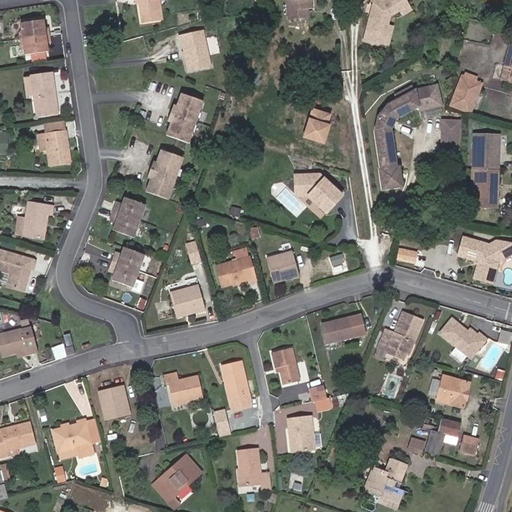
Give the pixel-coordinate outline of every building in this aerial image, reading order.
[(164,0),(145,0),(146,2),(145,2),(147,23),(168,20),(164,0)] [(286,0),(288,10),(312,7),(310,0),(286,0)] [(371,0),(373,3),(374,7),(373,12),(370,14),(363,42),(386,47),(388,37),(386,36),(388,26),(390,17),(399,11),(401,14),(411,7),(405,0),(371,0)] [(402,17),(412,11),(411,7),(401,14),(402,17)] [(308,20),(307,8),(288,10),(288,14),(289,22),(308,20)] [(15,31),(16,39),(49,35),(47,25),(43,26),(41,17),(16,21),(17,30),(15,31)] [(388,26),(386,36),(388,37),(386,47),(389,48),(394,28),(388,26)] [(209,34),(187,39),(195,76),(216,71),(209,34)] [(49,35),(16,39),(17,48),(21,49),(22,54),(29,53),(44,51),(47,50),(46,43),(50,43),(49,35)] [(511,41),(510,41),(500,79),(511,82),(511,41)] [(44,51),(29,53),(30,62),(46,59),(44,51)] [(51,71),(29,73),(32,95),(34,117),(57,114),(51,71)] [(461,75),(459,74),(448,106),(468,113),(479,80),(477,79),(478,76),(462,71),(461,75)] [(27,76),(21,76),(24,96),(32,95),(29,73),(27,74),(27,76)] [(381,173),(384,192),(402,190),(400,170),(397,171),(391,133),(395,120),(418,109),(418,113),(441,109),(438,90),(415,94),(413,89),(399,95),(402,100),(391,104),(379,111),(375,125),(382,173),(381,173)] [(208,105),(186,97),(181,110),(177,108),(171,124),(174,126),(170,137),(192,146),(208,105)] [(326,134),(328,126),(331,117),(314,112),(305,139),(325,145),(328,135),(326,134)] [(462,118),(442,118),(441,157),(461,159),(462,118)] [(72,131),(52,133),(55,166),(75,164),(72,131)] [(495,136),(473,136),(472,161),(478,162),(477,175),(471,174),(470,196),(492,197),(495,136)] [(148,193),(170,201),(186,160),(164,152),(159,165),(155,163),(149,179),(153,181),(148,193)] [(296,177),(296,197),(309,196),(328,213),(343,196),(322,176),(296,177)] [(118,204),(116,212),(141,221),(148,202),(127,196),(125,202),(124,206),(118,204)] [(57,207),(32,202),(26,237),(47,241),(52,216),(55,216),(57,207)] [(141,221),(116,212),(113,219),(118,221),(117,225),(114,231),(135,239),(141,221)] [(259,238),(256,228),(250,229),(253,240),(259,238)] [(468,259),(473,241),(465,239),(459,257),(468,259)] [(473,241),(468,259),(478,262),(481,260),(483,263),(480,265),(475,279),(492,284),(498,264),(498,263),(511,254),(511,245),(498,241),(493,244),(495,248),(492,250),(489,246),(473,241)] [(202,262),(196,242),(186,245),(192,265),(202,262)] [(397,247),(396,260),(416,262),(417,249),(397,247)] [(121,265),(140,272),(146,255),(125,248),(123,253),(122,257),(117,256),(114,263),(121,265)] [(275,283),(300,276),(293,251),(268,258),(275,283)] [(39,262),(3,252),(0,262),(0,270),(13,275),(9,288),(27,293),(29,285),(27,280),(30,269),(36,271),(39,262)] [(222,288),(235,285),(234,282),(240,280),(241,283),(249,281),(250,284),(257,281),(251,258),(217,268),(222,288)] [(133,288),(140,272),(121,265),(114,263),(112,269),(117,271),(115,274),(113,280),(133,288)] [(199,289),(171,296),(177,319),(205,311),(199,289)] [(404,358),(411,340),(413,340),(422,318),(404,311),(395,333),(386,329),(378,347),(404,358)] [(371,331),(367,313),(328,322),(332,340),(371,331)] [(0,321),(0,330),(26,326),(25,321),(7,324),(6,320),(0,321)] [(466,335),(464,333),(466,331),(452,320),(440,335),(471,359),(486,340),(479,334),(477,336),(470,331),(466,335)] [(29,355),(29,359),(40,356),(33,330),(0,337),(0,349),(3,362),(19,358),(29,355)] [(65,348),(67,356),(76,354),(74,346),(65,348)] [(273,353),(276,368),(280,367),(281,372),(284,385),(301,381),(293,348),(273,353)] [(254,407),(242,361),(224,366),(236,412),(254,407)] [(199,378),(180,382),(178,376),(165,380),(166,386),(169,386),(174,405),(204,398),(199,378)] [(470,383),(453,378),(443,376),(436,400),(446,403),(464,408),(466,401),(467,401),(470,390),(469,390),(470,383)] [(328,384),(313,388),(317,402),(332,399),(328,384)] [(128,416),(121,385),(99,390),(106,421),(128,416)] [(330,399),(317,402),(319,413),(334,409),(332,399),(330,399)] [(418,414),(411,411),(407,420),(414,423),(418,414)] [(228,423),(225,412),(214,414),(216,426),(228,423)] [(315,451),(313,427),(311,415),(288,418),(292,454),(315,451)] [(93,418),(49,429),(55,454),(57,453),(59,461),(93,453),(92,444),(99,442),(93,418)] [(444,434),(457,438),(460,424),(442,419),(438,433),(444,434)] [(231,435),(228,423),(216,426),(219,437),(231,435)] [(32,426),(0,433),(0,457),(1,460),(11,458),(9,452),(37,446),(32,426)] [(426,451),(437,454),(442,440),(444,434),(438,433),(432,431),(427,445),(426,451)] [(444,434),(442,440),(455,444),(457,438),(444,434)] [(478,438),(465,435),(461,450),(474,453),(478,438)] [(414,447),(426,451),(427,445),(416,441),(414,447)] [(260,475),(257,450),(238,452),(241,485),(260,484),(260,491),(269,490),(268,474),(260,475)] [(176,496),(172,500),(178,507),(184,502),(178,495),(204,472),(190,456),(172,472),(174,474),(165,482),(176,496)] [(408,465),(391,459),(386,473),(373,468),(364,491),(381,497),(378,503),(397,510),(403,492),(393,489),(396,480),(402,482),(408,465)] [(6,480),(6,484),(12,483),(9,471),(4,472),(6,480)] [(157,484),(172,500),(176,496),(165,482),(174,474),(172,472),(157,484)]
